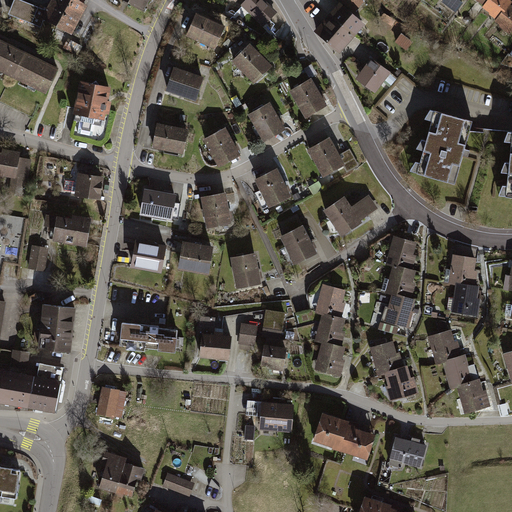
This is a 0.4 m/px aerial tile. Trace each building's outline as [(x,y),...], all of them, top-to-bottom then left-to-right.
[(38,21),(43,11),(18,0),(13,0),(7,14),(36,26),(38,21)] [(75,0),(48,0),(47,3),(62,10),(79,19),(85,7),(75,1),(75,0)] [(127,0),(125,4),(141,12),(147,0),(127,0)] [(277,14),(262,0),(260,0),(248,13),(263,28),(277,14)] [(336,0),(339,2),(340,1),(354,13),(364,1),(363,0),(336,0)] [(446,0),(443,4),(455,13),(460,6),(453,0),(446,0)] [(484,0),(482,4),(480,7),(494,18),(505,3),(507,0),(484,0)] [(354,13),(340,1),(339,2),(314,30),(340,52),(356,33),(359,35),(366,27),(364,25),(366,23),(354,13)] [(53,28),(62,10),(47,3),(43,11),(38,21),(53,28)] [(511,26),(511,8),(505,3),(494,18),(491,21),(507,33),(511,26)] [(79,19),(62,10),(53,28),(70,37),(73,33),(76,34),(80,26),(76,24),(79,19)] [(223,27),(195,16),(186,37),(214,49),(223,27)] [(402,34),(395,45),(404,52),(410,42),(402,34)] [(0,68),(10,74),(21,52),(0,41),(0,68)] [(271,69),(249,47),(233,62),(255,85),(271,69)] [(44,91),(55,68),(21,52),(10,74),(44,91)] [(388,76),(369,61),(355,79),(375,94),(388,76)] [(204,79),(174,70),(168,91),(197,100),(204,79)] [(310,81),(292,93),(308,118),(327,106),(310,81)] [(109,90),(78,84),(72,118),(103,124),(109,90)] [(269,106),(251,117),(266,143),(284,132),(269,106)] [(467,120),(432,111),(414,174),(449,184),(467,120)] [(188,131),(159,125),(154,147),(183,153),(188,131)] [(225,130),(204,141),(216,164),(237,154),(225,130)] [(511,131),(508,131),(503,196),(511,196),(511,131)] [(329,141),(309,152),(323,177),(344,165),(329,141)] [(30,159),(0,153),(0,177),(13,180),(11,196),(24,198),(30,159)] [(277,171),(256,181),(269,206),(289,196),(277,171)] [(104,177),(78,173),(76,185),(66,183),(64,195),(101,200),(104,177)] [(174,196),(146,191),(141,216),(169,221),(174,196)] [(224,193),(201,198),(207,228),(230,223),(224,193)] [(344,200),(326,211),(342,236),(381,211),(369,193),(348,207),(344,200)] [(90,221),(55,217),(52,241),(87,245),(90,221)] [(302,226),(283,237),(298,264),(318,253),(302,226)] [(166,244),(137,239),(133,264),(162,269),(166,244)] [(415,244),(393,239),(387,264),(391,265),(414,270),(417,258),(413,257),(415,244)] [(212,248),(183,244),(179,268),(209,272),(212,248)] [(48,250),(33,248),(29,269),(45,272),(48,250)] [(256,254),(231,259),(237,287),(262,282),(256,254)] [(475,258),(452,255),(449,284),(452,285),(476,287),(477,273),(474,273),(475,258)] [(414,270),(391,265),(385,296),(391,298),(414,302),(416,291),(410,290),(414,270)] [(476,287),(452,285),(449,315),(479,318),(481,303),(478,302),(479,288),(476,287)] [(345,292),(322,287),(317,312),(321,313),(344,317),(346,305),(342,304),(345,292)] [(414,302),(391,298),(385,325),(411,331),(415,315),(411,314),(414,302)] [(68,352),(73,308),(43,305),(37,348),(68,352)] [(286,315),(269,312),(266,329),(283,332),(286,315)] [(344,317),(321,313),(314,344),(321,345),(343,350),(346,339),(340,337),(344,317)] [(214,320),(201,318),(200,327),(213,328),(214,320)] [(447,321),(437,323),(440,334),(427,337),(431,353),(436,352),(439,362),(442,361),(460,356),(457,344),(453,345),(447,321)] [(175,329),(121,324),(118,346),(163,350),(172,351),(175,329)] [(256,326),(243,324),(240,344),(254,346),(256,326)] [(212,335),(201,334),(199,356),(228,358),(230,337),(222,336),(223,331),(213,330),(212,335)] [(392,342),(370,348),(378,376),(385,374),(403,369),(399,354),(396,355),(392,342)] [(284,349),(263,345),(260,364),(281,368),(284,349)] [(343,350),(321,345),(315,373),(341,378),(344,362),(341,361),(343,350)] [(29,369),(31,354),(15,352),(12,367),(29,369)] [(460,356),(442,361),(446,379),(451,378),(454,390),(458,389),(477,384),(472,367),(468,368),(465,355),(460,356)] [(63,368),(39,364),(36,379),(60,384),(63,368)] [(403,369),(385,374),(393,402),(418,395),(414,380),(411,381),(407,368),(403,369)] [(36,379),(5,374),(0,400),(55,411),(60,384),(36,379)] [(477,384),(458,389),(461,401),(463,401),(466,414),(490,408),(486,394),(483,395),(480,384),(477,384)] [(103,385),(98,415),(116,418),(119,403),(126,404),(127,400),(127,396),(127,393),(125,392),(114,387),(103,385)] [(261,401),(258,428),(267,428),(280,430),(291,431),(293,402),(261,401)] [(322,410),(312,438),(330,445),(356,456),(365,458),(371,443),(375,433),(354,426),(355,421),(322,410)] [(255,439),(255,425),(245,425),(245,438),(255,439)] [(411,440),(396,436),(388,458),(407,463),(413,465),(420,467),(426,444),(420,441),(416,442),(413,440),(411,440)] [(117,490),(126,459),(127,456),(105,450),(102,461),(105,462),(98,486),(117,490)] [(141,477),(145,467),(126,459),(117,490),(133,494),(138,476),(141,477)] [(183,478),(168,471),(163,488),(191,497),(195,482),(183,478)] [(16,496),(19,474),(5,472),(2,494),(16,496)] [(390,504),(363,495),(357,511),(399,511),(395,511),(395,509),(389,507),(390,504)]
